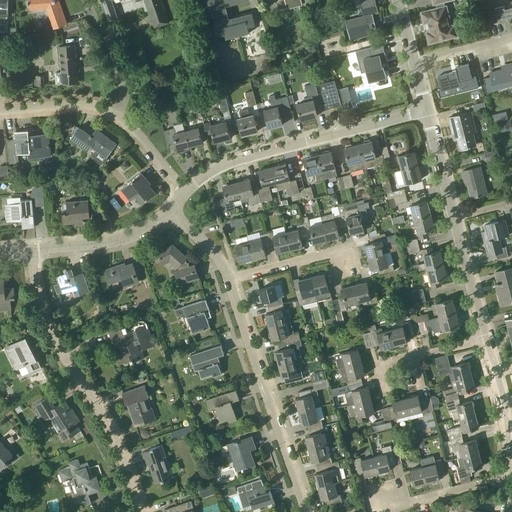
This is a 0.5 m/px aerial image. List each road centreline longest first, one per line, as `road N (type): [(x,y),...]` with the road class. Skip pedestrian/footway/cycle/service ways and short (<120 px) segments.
road 1 (residential): [(141,511),(119,449),(49,330),(32,249)]
road 2 (residential): [(426,111),(223,165),(184,194)]
road 3 (residential): [(303,511),(224,275)]
road 4 (residential): [(171,212),(122,240),(32,249)]
road 5 (residential): [(224,275),(330,251),(347,256)]
road 6 (residential): [(454,217),(485,339)]
road 7 (residential): [(385,499),(409,503),(508,482)]
